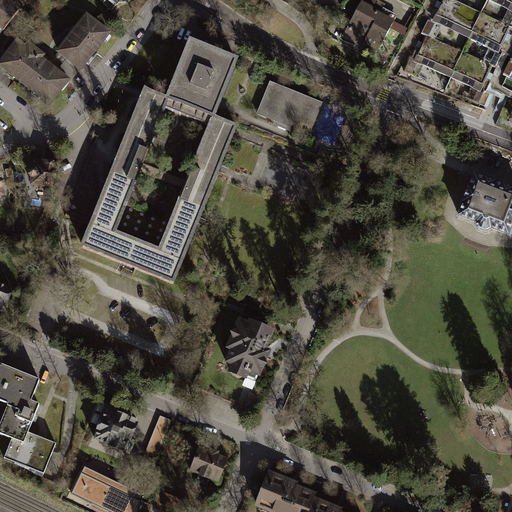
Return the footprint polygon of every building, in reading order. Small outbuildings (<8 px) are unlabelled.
[(21,11),(6,0),(0,0),(0,31),(3,33),(0,36),(0,53),(4,49),(14,35),(7,30),(21,11)] [(95,0),(115,14),(119,8),(122,10),(129,0),(95,0)] [(482,15),(449,0),(445,0),(433,25),(470,42),(482,15)] [(511,0),(490,0),(488,3),(511,15),(511,0)] [(386,7),(379,3),(376,9),(383,12),(386,7)] [(363,50),(364,47),(378,54),(388,36),(390,37),(393,32),(405,38),(409,31),(397,25),(400,19),(388,13),(386,16),(363,4),(344,40),(363,50)] [(511,29),(482,15),(470,42),(499,56),(511,29)] [(86,17),(55,59),(81,78),(112,36),(86,17)] [(182,27),(178,36),(187,40),(191,31),(182,27)] [(452,81),(464,54),(428,38),(416,65),(452,81)] [(0,71),(51,110),(71,83),(43,62),(46,58),(29,46),(26,49),(17,42),(9,53),(4,49),(0,53),(0,65),(0,71)] [(173,284),(220,169),(235,130),(236,127),(214,118),(237,61),(191,43),(168,100),(146,91),(144,95),(121,151),(114,148),(111,156),(108,162),(116,165),(83,247),(173,284)] [(482,94),(494,67),(464,54),(452,81),(482,94)] [(322,103),(271,83),(258,114),(282,124),(310,135),(322,103)] [(333,110),(319,142),(343,152),(357,120),(333,110)] [(44,163),(35,162),(35,168),(36,168),(36,171),(34,170),(32,170),(30,173),(30,175),(31,177),(33,178),(32,185),(53,187),(56,164),(44,163)] [(486,180),(475,176),(470,189),(469,189),(463,203),(464,203),(460,216),(477,223),(476,224),(478,229),(486,232),(491,230),(491,229),(508,235),(508,234),(511,236),(511,189),(504,186),(504,187),(494,184),(495,183),(486,179),(486,180)] [(0,313),(6,315),(15,292),(0,286),(0,313)] [(254,327),(241,322),(230,348),(239,351),(231,372),(256,382),(268,352),(265,350),(272,331),(255,325),(254,327)] [(40,381),(0,364),(0,400),(8,404),(0,424),(0,433),(11,438),(24,443),(28,433),(40,404),(31,401),(40,381)] [(117,414),(106,410),(94,438),(111,445),(110,447),(122,452),(129,437),(131,438),(138,420),(118,412),(117,414)] [(171,420),(161,416),(146,453),(157,457),(171,420)] [(3,458),(44,474),(56,444),(28,433),(24,443),(11,438),(3,458)] [(191,470),(219,481),(228,459),(218,455),(219,453),(211,449),(210,452),(200,448),(191,470)] [(72,494),(109,511),(135,511),(140,500),(82,473),(72,494)] [(297,484),(271,474),(260,501),(272,506),(273,511),(307,511),(313,498),(314,495),(295,487),(297,484)] [(140,500),(135,511),(149,511),(153,506),(167,511),(175,511),(181,499),(158,490),(155,499),(143,494),(140,500)] [(341,511),(343,510),(313,498),(307,511),(341,511)]
